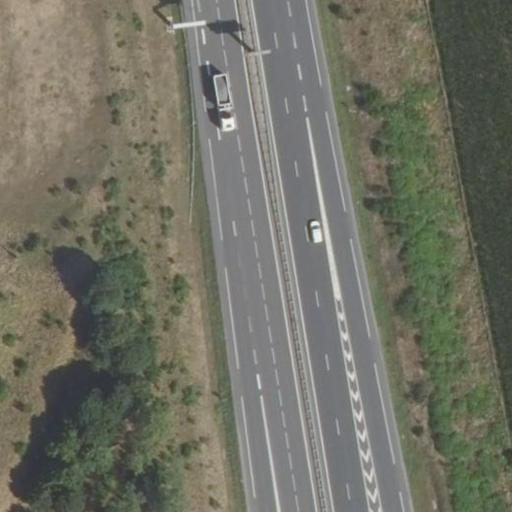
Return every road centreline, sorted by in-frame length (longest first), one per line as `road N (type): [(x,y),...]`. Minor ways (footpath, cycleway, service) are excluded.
road 1 (motorway): [(393,511),(316,117),(280,72)]
road 2 (motorway): [(351,511),(280,72)]
road 3 (motorway): [(213,0),(278,387)]
road 4 (motorway): [(278,387),(260,431),(267,511)]
road 5 (motorway): [(278,387),(297,511)]
